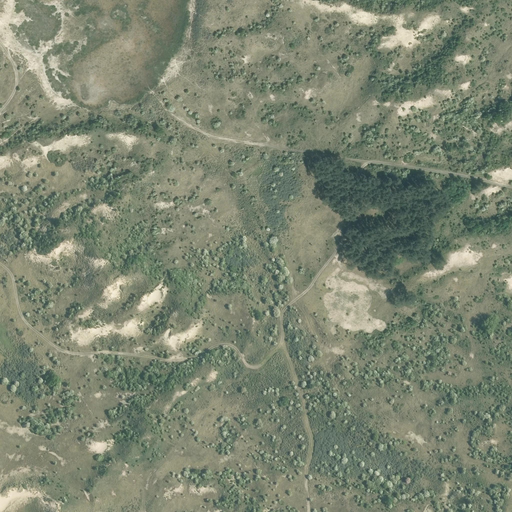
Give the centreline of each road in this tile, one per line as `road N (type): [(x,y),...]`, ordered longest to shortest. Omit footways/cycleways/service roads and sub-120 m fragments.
road 1 (track): [(91,354),(189,358),(227,345),(249,367),(261,365),(282,342),(281,314),(343,245),(362,166),(511,184)]
road 2 (track): [(0,263),(34,330),(57,347),(91,354),(113,447),(147,484),(145,511)]
road 3 (track): [(368,163),(221,138),(183,122),(151,91)]
road 4 (track): [(308,511),(313,446),(282,342)]
